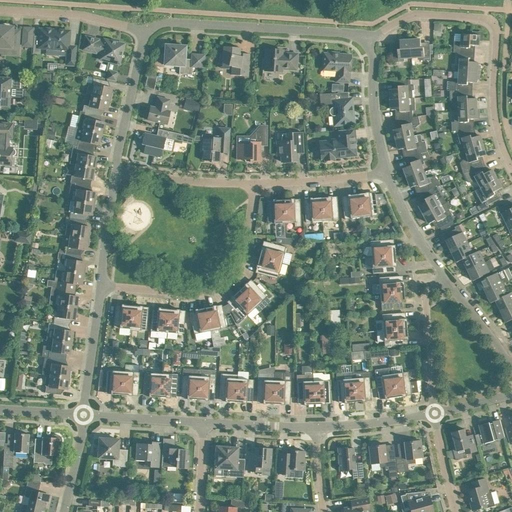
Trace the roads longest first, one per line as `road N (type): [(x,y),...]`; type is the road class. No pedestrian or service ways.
road 1 (residential): [(511,165),(497,134),(492,23),(417,13),(367,43)]
road 2 (residential): [(100,286),(188,294),(227,282),(243,254),(252,184)]
road 3 (residential): [(144,33),(172,22),(343,31),(367,43)]
road 4 (residential): [(433,414),(423,294),(441,272)]
road 5 (residential): [(144,33),(79,14),(0,11)]
road 6 (residential): [(115,172),(144,33)]
road 7 (residential): [(252,184),(115,172)]
road 8 (residential): [(385,175),(252,184)]
road 9 (residential): [(367,43),(385,175)]
road 10 (residential): [(83,415),(100,286)]
road 11 (residential): [(83,415),(204,423)]
